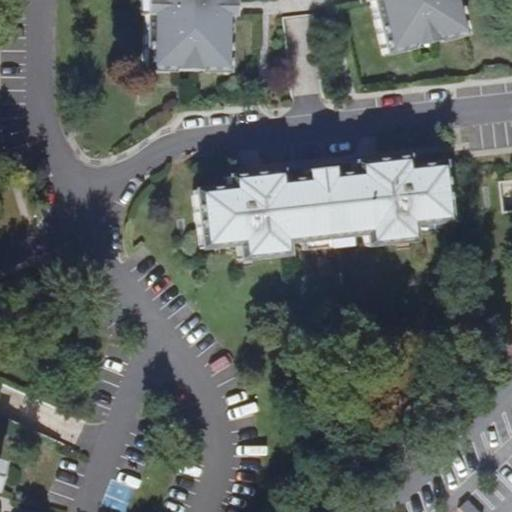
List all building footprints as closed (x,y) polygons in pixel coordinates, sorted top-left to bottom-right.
[(137,0),(137,15),(141,15),(146,15),(147,6),(144,6),(144,0),(137,0)] [(181,62),(222,62),(223,17),(218,17),(218,0),(144,0),(144,6),(147,6),(146,15),(141,15),(140,61),(181,62)] [(218,0),(218,17),(223,17),(228,17),(228,0),(218,0)] [(371,0),(367,1),(377,46),(417,36),(457,26),(450,0),(371,0)] [(459,37),(457,26),(417,36),(420,46),(459,37)] [(420,46),(417,36),(377,46),(380,56),(420,46)] [(181,62),(140,61),(140,71),(181,72),(181,62)] [(222,62),(181,62),(181,72),(222,73),(222,62)] [(350,163),(351,173),(379,170),(378,163),(396,161),(397,167),(403,167),(402,157),(350,163)] [(207,250),(231,247),(247,245),(249,260),(282,257),(280,244),(280,241),(358,232),(359,236),(360,248),(393,244),(391,229),(407,227),(431,224),(430,210),(443,209),(438,168),(426,170),(425,164),(403,167),(397,167),(396,161),(378,163),(379,170),(351,173),(351,177),(326,180),(313,181),(301,183),(275,186),(275,182),(247,185),(247,178),(228,180),(229,187),(223,187),(201,190),(201,194),(188,196),(193,236),(205,235),(207,250)] [(325,169),(312,171),(313,177),(326,176),(325,169)] [(222,177),(223,187),(229,187),(228,180),(247,178),(247,185),(275,182),(274,171),(222,177)] [(300,179),(275,182),(275,186),(301,183),(313,181),(326,180),(351,177),(351,173),(326,176),(313,177),(300,179)] [(444,223),(443,209),(430,210),(431,224),(444,223)] [(409,242),(407,227),(391,229),(393,244),(409,242)] [(358,232),(280,241),(280,244),(296,243),(319,240),(343,237),(359,236),(358,232)] [(194,251),(207,250),(205,235),(193,236),(194,251)] [(343,237),(319,240),(320,249),(344,246),(343,237)] [(319,240),(296,243),(297,251),(320,249),(319,240)] [(247,245),(231,247),(233,262),(249,260),(247,245)]
